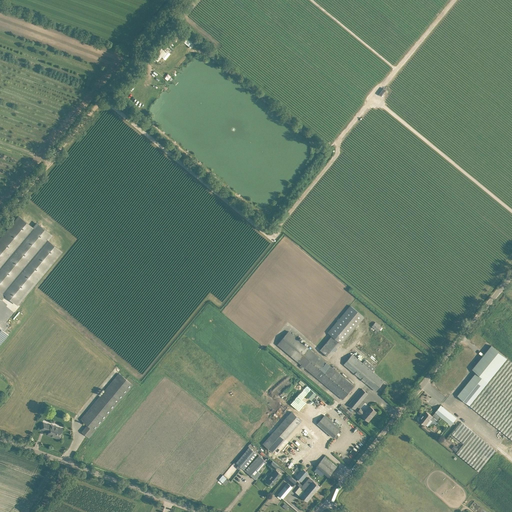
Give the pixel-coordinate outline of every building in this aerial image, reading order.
[(184,36),(181,40),(191,49),(194,44),(184,36)] [(163,50),(161,48),(153,57),(157,61),(166,52),(165,52),(167,51),(165,49),(163,50)] [(6,295),(18,305),(62,252),(48,240),(52,235),(37,222),(33,227),(19,215),(0,237),(0,299),(2,300),(6,295)] [(350,305),(328,332),(341,343),(364,317),(350,305)] [(372,326),(378,331),(381,327),(375,322),(372,326)] [(0,344),(8,334),(0,327),(0,344)] [(354,386),(308,347),(289,331),(277,344),(343,399),(354,386)] [(458,395),(511,439),(511,361),(492,345),(473,368),(477,371),(458,395)] [(352,354),(343,364),(375,391),(384,381),(373,371),(375,368),(365,359),(362,363),(352,354)] [(89,438),(133,385),(119,373),(81,419),(87,425),(82,432),(89,438)] [(362,389),(349,404),(354,409),(368,393),(362,389)] [(426,425),(431,419),(433,421),(437,420),(440,416),(451,424),(457,418),(441,405),(432,416),(426,411),(419,420),(426,425)] [(362,416),(367,420),(372,415),(373,415),(376,412),(370,406),(365,412),(360,408),(357,412),(362,416)] [(302,421),(291,411),(262,444),(273,453),(302,421)] [(324,415),(317,423),(333,438),(334,437),(336,439),(338,436),(336,434),(338,436),(340,434),(338,432),(341,429),(324,415)] [(496,450),(461,422),(452,433),(464,444),(456,453),(479,471),(496,450)] [(59,439),(61,434),(63,429),(51,425),(43,423),(41,429),(49,432),(48,434),(55,437),(59,439)] [(303,427),(277,456),(291,469),(317,440),(303,427)] [(244,469),(257,454),(249,447),(236,463),(244,469)] [(258,471),(266,462),(258,455),(246,469),(245,470),(255,479),(260,473),(258,471)] [(328,477),(337,466),(325,456),(316,467),(328,477)] [(272,460),(269,464),(274,469),(277,465),(272,460)] [(233,464),(224,474),(229,478),(238,468),(233,464)] [(307,475),(305,474),(306,472),(302,468),(300,471),(298,474),(296,476),(301,481),(307,475)] [(279,477),(282,474),(276,469),(274,472),(270,477),(268,475),(265,479),(272,485),(279,477)] [(223,474),(218,479),(225,485),(228,481),(225,479),(226,478),(223,474)] [(306,481),(302,485),(313,494),(320,486),(312,480),(309,477),(306,481)] [(288,482),(293,486),(297,482),(292,478),(288,482)] [(292,487),(287,483),(278,494),(283,498),(292,487)] [(313,494),(302,485),(300,484),(299,486),(304,490),(300,495),(307,501),(313,494)]
